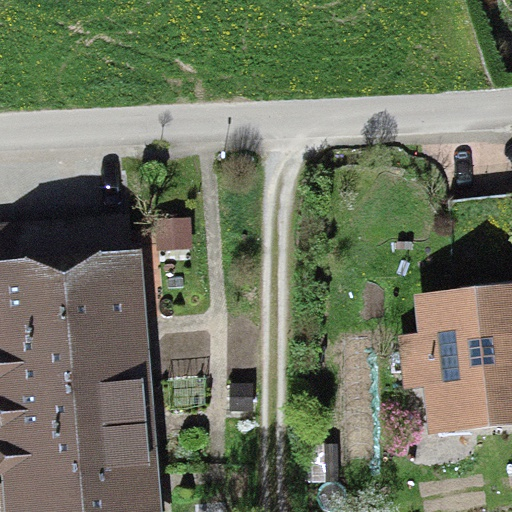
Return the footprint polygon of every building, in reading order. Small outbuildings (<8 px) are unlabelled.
[(511,193),(445,201),(454,276),(511,269),(511,193)] [(0,285),(0,286),(5,339),(129,328),(125,275),(0,285)] [(511,412),(511,296),(433,297),(433,412),(511,412)] [(5,339),(9,389),(134,378),(129,328),(5,339)] [(9,389),(13,436),(138,425),(134,378),(9,389)] [(13,436),(17,479),(142,468),(138,425),(13,436)] [(145,511),(142,468),(17,479),(19,511),(145,511)]
